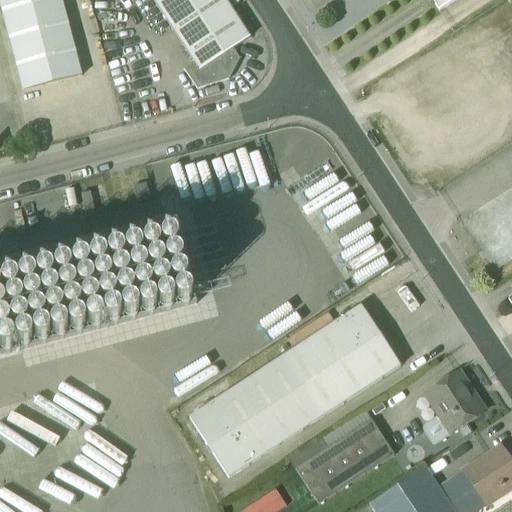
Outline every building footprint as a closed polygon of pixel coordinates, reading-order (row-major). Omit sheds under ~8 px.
[(81,77),(60,0),(0,0),(0,6),(23,92),(81,77)] [(151,0),(193,64),(183,70),(197,90),(229,81),(239,60),(233,50),(249,39),(223,0),(151,0)] [(430,0),(439,13),(457,0),(430,0)] [(146,184),(133,188),(137,202),(150,199),(146,184)] [(511,187),(457,224),(491,274),(511,260),(511,187)] [(175,240),(173,238),(171,236),(168,236),(165,237),(163,239),(161,241),(160,244),(160,247),(161,249),(163,251),(165,252),(168,253),(171,253),(173,252),(175,250),(176,248),(177,245),(177,242),(175,240)] [(158,244),(156,242),(153,241),(150,241),(147,241),(145,243),(143,246),(142,248),(143,251),(144,254),(145,256),(148,257),(150,258),(153,257),(155,256),(157,254),(159,252),(159,249),(159,247),(158,244)] [(140,249),(138,247),(135,245),(132,245),(130,246),(127,248),(126,250),(125,253),(125,256),(126,258),(128,260),(130,261),(133,262),(135,262),(138,261),(140,259),(141,257),(142,254),(141,251),(140,249)] [(122,253),(120,251),(118,250),(115,250),(112,251),(110,252),(108,255),(107,257),(107,260),(108,263),(110,265),(112,266),(115,267),(118,266),(120,265),(122,263),(123,261),(124,258),(124,256),(122,253)] [(180,257),(178,255),(175,254),(172,253),(170,254),(167,256),(165,258),(165,261),(165,264),(166,266),(168,268),(170,270),(173,270),(175,270),(178,269),(180,267),(181,265),(182,262),(181,260),(180,257)] [(104,258),(102,256),(100,255),(97,255),(94,256),(91,257),(90,260),(89,262),(89,265),(90,268),(92,270),(94,271),(97,272),(100,271),(102,270),(104,268),(105,266),(106,264),(106,261),(104,258)] [(162,262),(160,260),(158,258),(155,258),(152,259),(149,261),(148,263),(147,266),(147,269),(148,271),(150,273),(152,274),(155,275),(158,275),(160,274),(162,272),(163,269),(164,267),(164,264),(162,262)] [(87,263),(84,261),(82,260),(79,259),(76,260),(74,262),(72,264),(71,267),(71,270),(73,272),(74,274),(77,276),(79,276),(82,276),(84,275),(86,273),(88,271),(88,268),(88,265),(87,263)] [(145,266),(143,264),(140,263),(137,263),(134,263),(132,265),(130,267),(129,270),(129,273),(131,275),(132,277),(135,279),(137,279),(140,279),(142,278),(144,276),(146,274),(146,271),(146,269),(145,266)] [(69,267),(67,265),(64,264),(61,264),(58,265),(56,266),(54,269),(54,271),(54,274),(55,277),(57,279),(59,280),(62,281),(64,280),(67,279),(69,277),(70,275),(71,273),(70,270),(69,267)] [(127,271),(125,269),(122,267),(119,267),(116,268),(114,270),(112,272),(112,275),(112,278),(113,280),(115,282),(117,283),(120,284),(122,284),(125,283),(127,281),(128,278),(128,276),(128,273),(127,271)] [(51,272),(49,270),(46,269),(44,268),(41,269),(38,271),(37,273),(36,276),(36,279),(37,281),(39,283),(41,285),(44,285),(47,285),(49,284),(51,282),(52,280),(53,277),(52,274),(51,272)] [(109,276),(107,274),(104,272),(101,272),(98,273),(96,275),(94,277),(94,280),(94,283),(95,285),(97,287),(99,288),(101,289),(104,289),(107,288),(109,286),(110,284),(110,281),(110,278),(109,276)] [(185,275),(183,273),(180,272),(177,272),(174,272),(172,274),(170,276),(170,279),(170,282),(171,284),(173,286),(175,288),(178,288),(180,288),(183,287),(185,285),(186,283),(187,280),(186,278),(185,275)] [(33,277),(31,275),(29,274),(26,273),(23,274),(20,276),(19,278),(18,281),(18,284),(19,286),(21,288),(23,290),(26,290),(29,290),(31,289),(33,287),(34,285),(35,282),(35,280),(33,277)] [(167,280),(165,278),(162,276),(160,276),(157,277),(154,279),(153,281),(152,284),(152,287),(153,289),(155,291),(157,292),(160,293),(163,293),(165,292),(167,290),(168,287),(169,285),(168,282),(167,280)] [(91,280),(89,278),(86,277),(84,277),(81,278),(78,279),(77,281),(76,284),(76,287),(77,290),(79,292),(81,293),(84,294),(86,293),(89,292),(91,290),(92,288),(93,285),(92,283),(91,280)] [(16,281),(14,280),(11,278),(8,278),(5,279),(3,280),(1,283),(0,286),(1,288),(2,291),(3,293),(6,294),(8,295),(11,295),(13,294),(15,292),(17,289),(17,287),(17,284),(16,281)] [(73,285),(71,283),(69,281),(66,281),(63,282),(61,284),(59,286),(58,289),(58,292),(59,294),(61,296),(63,297),(66,298),(69,298),(71,297),(73,295),(75,293),(75,290),(75,287),(73,285)] [(150,284),(147,282),(145,281),(142,281),(139,281),(137,283),(135,285),(134,288),(134,291),(135,293),(137,295),(140,297),(142,297),(145,297),(147,296),(149,294),(151,292),(151,289),(151,287),(150,284)] [(132,289),(130,287),(127,285),(124,285),(121,286),(119,288),(117,290),(117,293),(117,296),(118,298),(120,300),(122,301),(124,302),(127,302),(130,301),(132,299),(133,297),(133,294),(133,291),(132,289)] [(56,289),(54,287),(51,286),(48,286),(45,287),(43,288),(41,291),(40,293),(41,296),(42,299),(43,301),(46,302),(48,303),(51,302),(53,301),(55,299),(57,297),(57,295),(57,292),(56,289)] [(190,293),(188,291),(185,290),(182,289),(179,290),(177,292),(175,294),(175,297),(175,300),(176,302),(178,304),(180,306),(183,306),(185,306),(188,305),(190,303),(191,301),(192,298),(191,296),(190,293)] [(114,294),(112,292),(109,290),(106,290),(103,291),(101,293),(99,295),(98,298),(99,301),(100,303),(102,305),(104,306),(106,307),(109,307),(112,306),(114,304),(115,302),(115,299),(115,296),(114,294)] [(38,294),(36,292),(33,291),(30,291),(27,292),(25,293),(23,296),(23,298),(23,301),(24,304),(26,306),(28,307),(30,308),(33,307),(36,306),(38,304),(39,302),(39,300),(39,297),(38,294)] [(172,298),(170,295),(167,294),(165,294),(162,295),(159,296),(158,299),(157,302),(157,305),(158,307),(160,309),(162,310),(165,311),(168,311),(170,310),(172,308),(173,305),(174,303),(173,300),(172,298)] [(20,299),(18,297),(15,296),(13,295),(10,296),(7,298),(6,300),(5,303),(5,306),(6,308),(8,310),(10,312),(13,312),(15,312),(18,311),(20,309),(21,307),(22,304),(21,301),(20,299)] [(96,298),(94,296),(91,295),(88,295),(86,296),(83,297),(82,300),(81,302),(81,305),(82,308),(84,310),(86,311),(89,312),(91,311),(94,310),(96,308),(97,306),(98,304),(97,301),(96,298)] [(155,302),(152,300),(150,299),(147,298),(144,299),(142,301),(140,303),(139,306),(139,309),(140,311),(142,313),(145,315),(147,315),(150,315),(152,314),(154,312),(156,310),(156,307),(156,305),(155,302)] [(78,303),(76,301),(74,299),(71,299),(68,300),(66,302),(64,304),(63,307),(63,310),(64,312),(66,314),(68,316),(71,316),(74,316),(76,315),(78,313),(79,311),(80,308),(80,305),(78,303)] [(137,307),(135,305),(132,303),(129,303),(126,304),(124,305),(122,308),(122,311),(122,314),(123,316),(125,318),(127,319),(129,320),(132,320),(135,319),(137,317),(138,314),(138,312),(138,309),(137,307)] [(61,307),(59,305),(56,304),(53,304),(50,305),(48,306),(46,309),(45,311),(46,314),(47,317),(48,319),(51,320),(53,321),(56,320),(58,319),(60,318),(62,315),(62,313),(62,310),(61,307)] [(190,418),(230,479),(316,423),(400,368),(361,307),(277,360),(278,360),(190,418)] [(119,312),(117,310),(114,308),(111,308),(108,309),(106,310),(104,313),(103,316),(104,319),(105,321),(107,323),(109,324),(111,325),(114,325),(117,324),(119,322),(120,319),(120,317),(120,314),(119,312)] [(43,312),(41,310),(38,309),(35,309),(32,310),(30,311),(28,314),(27,316),(28,319),(29,322),(31,324),(33,325),(35,326),(38,325),(41,324),(43,323),(44,320),(44,318),(44,315),(43,312)] [(25,317),(23,315),(20,314),(17,313),(15,314),(12,316),(11,318),(10,321),(10,324),(11,326),(13,328),(15,330),(18,330),(20,330),(23,329),(25,327),(26,325),(27,322),(26,320),(25,317)] [(101,316),(99,314),(96,313),(93,313),(91,313),(88,315),(87,317),(86,320),(86,323),(87,326),(89,328),(91,329),(94,330),(96,329),(99,328),(101,326),(102,324),(103,321),(102,319),(101,316)] [(7,321),(5,319),(3,318),(0,317),(0,334),(0,335),(3,334),(5,333),(7,332),(8,329),(9,327),(9,324),(7,321)] [(83,321),(81,319),(79,317),(76,317),(73,318),(71,320),(69,322),(68,325),(68,328),(69,330),(71,332),(73,333),(76,334),(79,334),(81,333),(83,331),(84,328),(85,326),(85,323),(83,321)] [(66,325),(64,323),(61,322),(58,322),(55,322),(53,324),(51,327),(50,329),(51,332),(52,335),(53,337),(56,338),(58,339),(61,338),(63,337),(65,335),(67,333),(67,330),(67,328),(66,325)] [(48,330),(46,328),(43,327),(40,327),(37,328),(35,329),(33,332),(32,334),(33,337),(34,340),(36,342),(38,343),(40,344),(43,343),(46,342),(48,340),(49,338),(49,335),(49,333),(48,330)] [(30,335),(28,333),(25,332),(22,331),(20,332),(17,334),(16,336),(15,339),(15,342),(16,344),(18,346),(20,348),(23,348),(25,348),(28,347),(30,345),(31,343),(32,340),(31,337),(30,335)] [(12,339),(10,337),(8,336),(5,336),(2,337),(0,337),(0,350),(0,351),(2,352),(5,353),(8,352),(10,351),(12,349),(13,347),(14,345),(14,342),(12,339)] [(429,427),(440,443),(481,416),(463,389),(467,386),(459,373),(425,396),(440,420),(429,427)] [(321,507),(395,457),(373,422),(298,472),(321,507)] [(480,511),(511,491),(511,465),(500,447),(462,472),(466,477),(441,493),(431,478),(378,511),(480,511)] [(234,511),(282,511),(289,508),(278,488),(234,511)]
